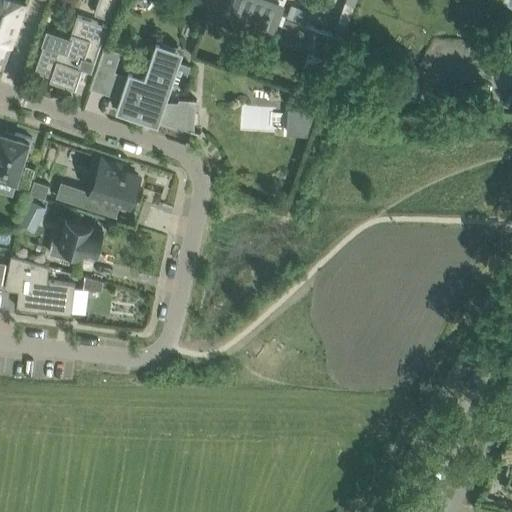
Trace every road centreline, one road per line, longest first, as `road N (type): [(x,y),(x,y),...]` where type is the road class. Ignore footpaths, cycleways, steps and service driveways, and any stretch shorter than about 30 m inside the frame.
road 1 (residential): [(0,342),(146,358),(171,340),(200,175),(176,152),(0,92)]
road 2 (tertiary): [(412,511),(511,320)]
